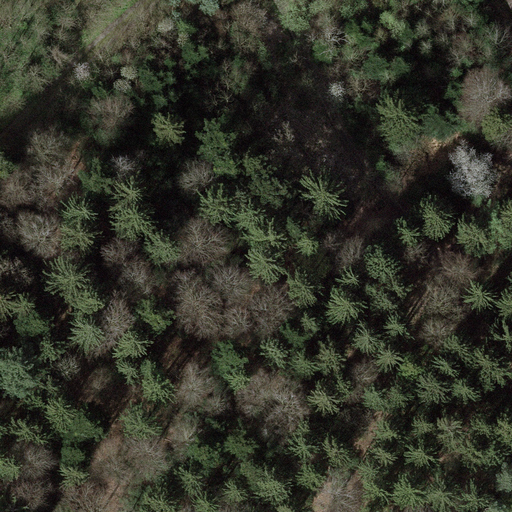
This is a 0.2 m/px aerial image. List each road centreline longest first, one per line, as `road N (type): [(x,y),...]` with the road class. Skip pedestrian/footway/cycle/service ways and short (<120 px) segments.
road 1 (track): [(511,380),(336,123),(276,0)]
road 2 (track): [(0,142),(154,0)]
